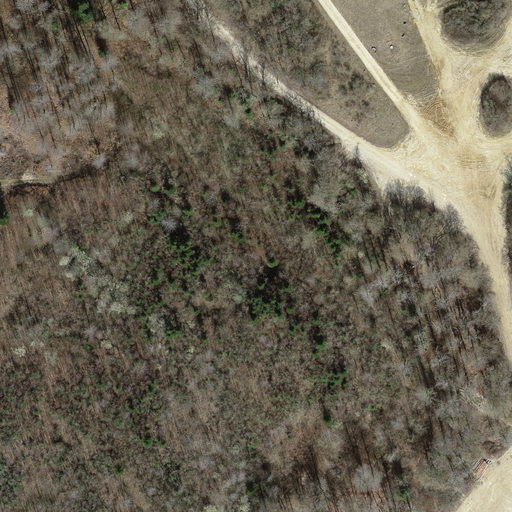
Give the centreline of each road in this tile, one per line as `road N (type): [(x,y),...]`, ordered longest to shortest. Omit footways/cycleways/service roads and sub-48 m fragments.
road 1 (track): [(194,0),(278,92),(362,152),(466,186),(511,335)]
road 2 (track): [(327,0),(466,186)]
road 3 (track): [(411,0),(456,107),(466,186)]
